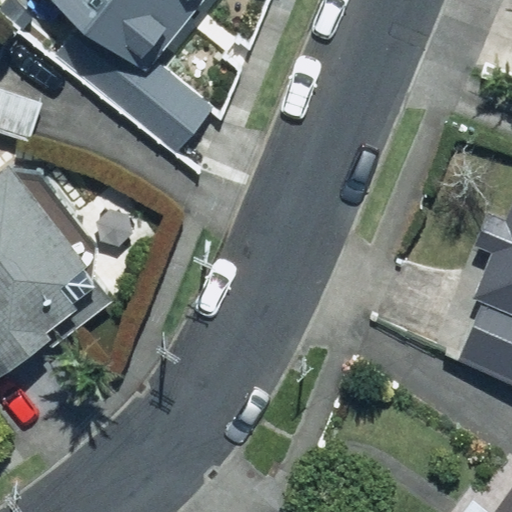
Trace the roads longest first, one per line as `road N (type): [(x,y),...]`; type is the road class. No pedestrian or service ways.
road 1 (residential): [(392,0),(239,372),(197,436),(107,511)]
road 2 (unknown): [(197,436),(290,511)]
